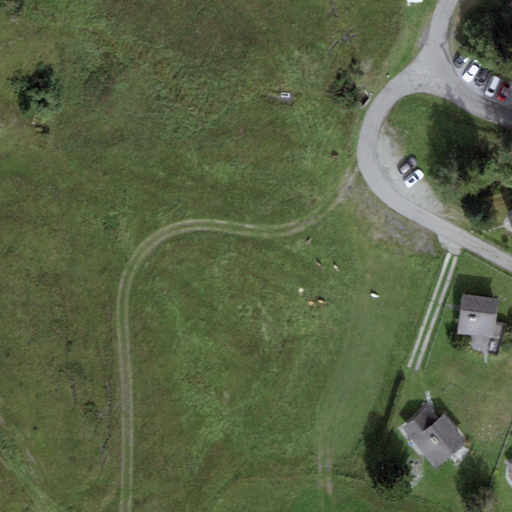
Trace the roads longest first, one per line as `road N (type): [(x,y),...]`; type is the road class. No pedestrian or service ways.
road 1 (track): [(120,511),(127,456),(118,284),(151,237),(185,225),(285,230),(322,212),(365,158)]
road 2 (residential): [(511,265),(404,210),(374,182),(365,158),(368,130),(400,87)]
road 3 (track): [(411,368),(458,238)]
